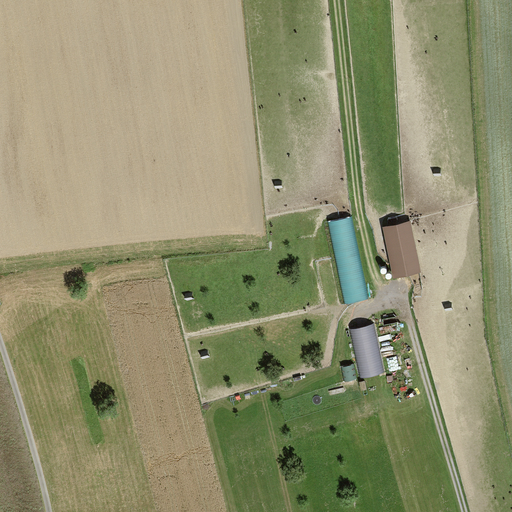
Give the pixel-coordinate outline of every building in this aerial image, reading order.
[(331,219),(343,302),(367,299),(355,216),(331,219)] [(406,220),(382,226),(393,277),(418,272),(406,220)] [(351,328),(361,377),(386,372),(376,323),(351,328)] [(392,361),(394,370),(413,366),(412,358),(392,361)] [(355,369),(347,371),(349,379),(357,377),(355,369)]
